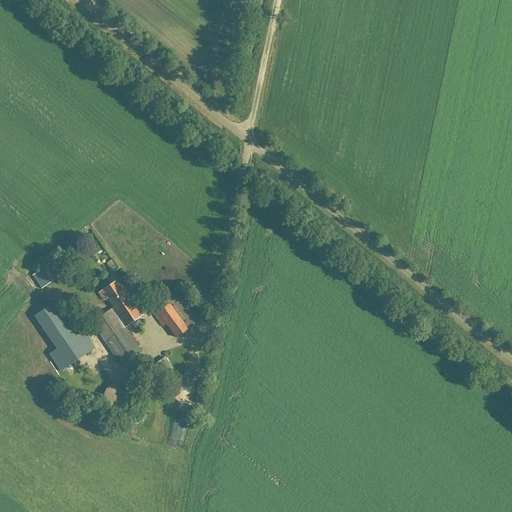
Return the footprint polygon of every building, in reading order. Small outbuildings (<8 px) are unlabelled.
[(51,264),(33,277),(41,289),(59,276),(51,264)] [(139,312),(119,281),(98,294),(105,304),(110,300),(116,309),(92,324),(117,364),(139,350),(122,323),(139,312)] [(198,321),(177,290),(150,308),(161,325),(166,322),(176,336),(198,321)] [(55,305),(36,317),(57,350),(50,354),(61,371),(96,349),(86,333),(76,340),(55,305)] [(132,398),(133,395),(132,393),(132,390),(131,388),(129,385),(127,384),(124,382),(121,382),(118,381),(116,382),(113,383),(109,385),(107,388),(106,390),(105,393),(105,396),(106,398),(106,401),(108,403),(110,405),(112,407),(115,408),(117,409),(120,409),(123,408),(125,407),(129,404),(130,403),(132,400),(132,398)]
